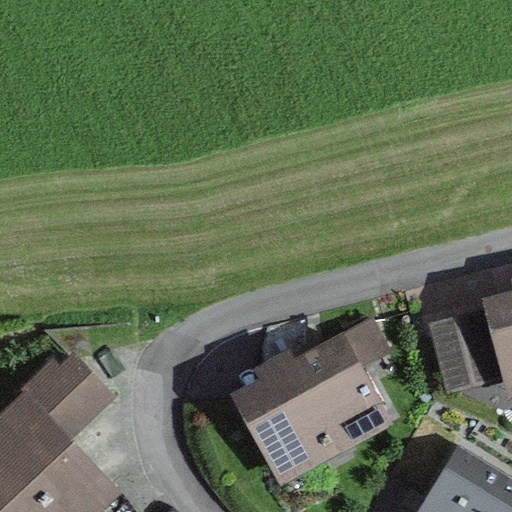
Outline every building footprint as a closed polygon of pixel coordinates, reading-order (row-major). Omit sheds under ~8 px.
[(511,318),(494,324),(509,384),(511,382),(511,318)] [(383,343),(371,322),(340,339),(342,343),(298,367),(290,353),(262,369),(270,383),(239,399),(277,470),(382,413),(352,360),(383,343)] [(503,409),(480,323),(437,334),(450,387),(503,409)] [(52,366),(26,391),(38,404),(0,440),(0,511),(70,511),(96,488),(46,434),(57,424),(66,434),(109,394),(76,359),(60,374),(52,366)] [(511,511),(511,483),(458,452),(422,511),(511,511)]
